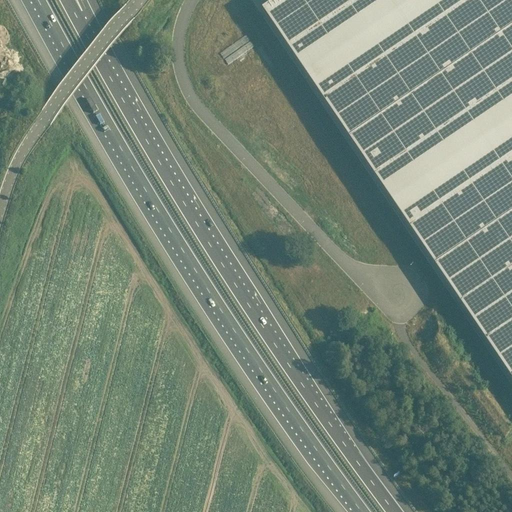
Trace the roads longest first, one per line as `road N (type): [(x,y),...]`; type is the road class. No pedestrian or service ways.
road 1 (motorway): [(38,0),(169,230),(361,511)]
road 2 (motorway): [(396,511),(188,210),(76,16)]
road 3 (unclassified): [(410,288),(385,287),(346,263),(234,153),(188,95),(177,63),(179,23),(191,0)]
road 4 (unclassified): [(0,213),(22,151),(141,0)]
road 5 (track): [(385,287),(394,321),(454,366),(511,459)]
